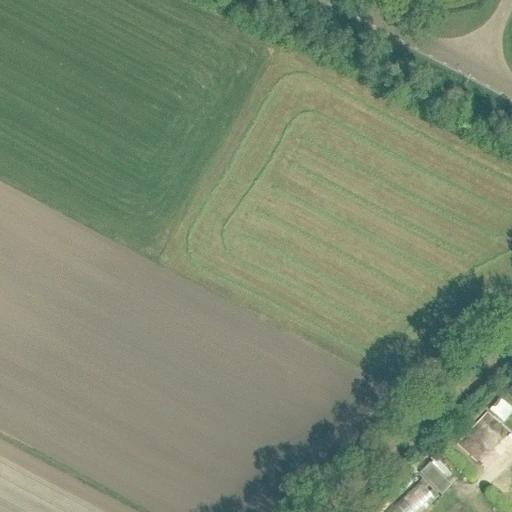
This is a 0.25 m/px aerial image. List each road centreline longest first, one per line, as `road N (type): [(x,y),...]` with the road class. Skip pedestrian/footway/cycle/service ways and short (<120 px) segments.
road 1 (track): [(332,511),(511,349)]
road 2 (tertiary): [(472,69),(338,0)]
